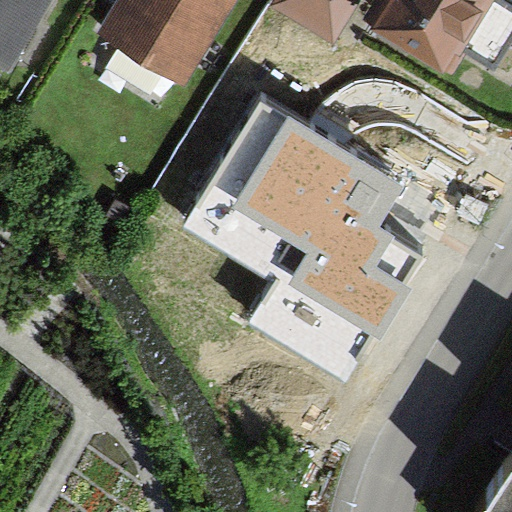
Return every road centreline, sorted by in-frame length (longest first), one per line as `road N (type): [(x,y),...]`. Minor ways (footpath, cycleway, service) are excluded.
road 1 (residential): [(384,511),(400,444),(511,263)]
road 2 (track): [(0,329),(106,411),(162,511)]
road 3 (track): [(106,411),(37,511)]
